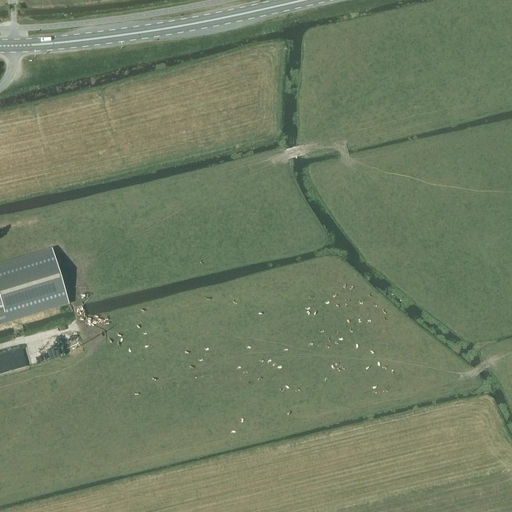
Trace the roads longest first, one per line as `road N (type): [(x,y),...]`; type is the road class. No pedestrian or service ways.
road 1 (track): [(288,154),(218,181),(107,243),(86,267),(81,327),(0,346)]
road 2 (secondary): [(305,0),(161,29),(14,46)]
